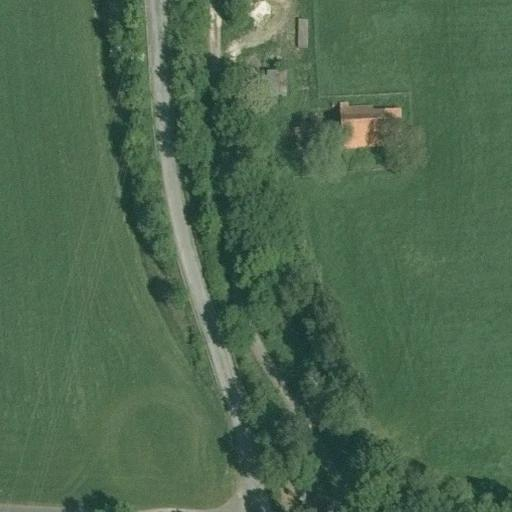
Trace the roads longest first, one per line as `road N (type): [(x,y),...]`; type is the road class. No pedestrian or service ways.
road 1 (residential): [(163,0),(173,182),(257,511)]
road 2 (track): [(334,511),(325,463),(254,351),(236,300),(212,98),(213,18)]
